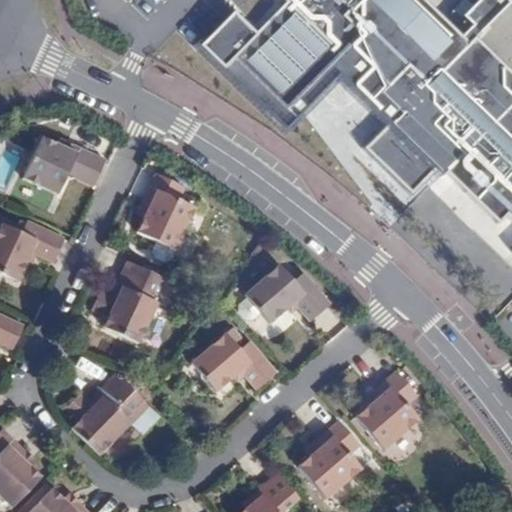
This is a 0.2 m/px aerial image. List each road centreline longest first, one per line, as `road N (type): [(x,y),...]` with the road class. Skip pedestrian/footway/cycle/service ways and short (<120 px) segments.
road 1 (residential): [(152,110),(42,332),(27,390),(42,429),(102,481),(138,495),(172,491),(405,296)]
road 2 (residential): [(405,296),(224,151),(152,110)]
road 3 (residential): [(152,110),(0,32)]
road 4 (residential): [(511,419),(405,296)]
